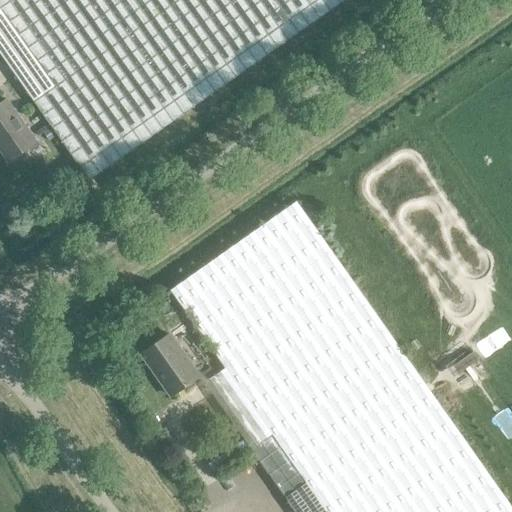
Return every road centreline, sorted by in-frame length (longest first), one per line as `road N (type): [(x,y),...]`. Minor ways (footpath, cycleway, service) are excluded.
road 1 (unclassified): [(0,320),(446,0)]
road 2 (unclassified): [(111,511),(0,354)]
